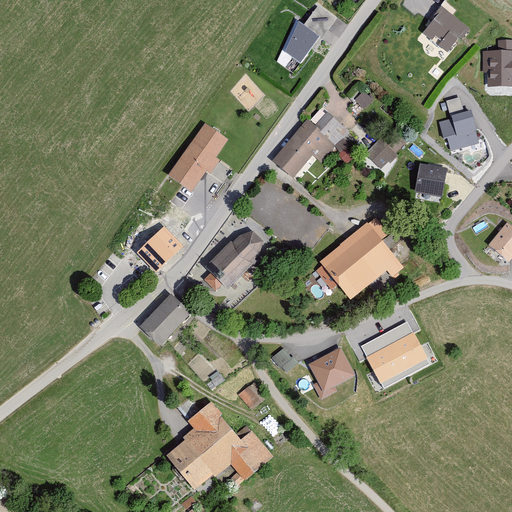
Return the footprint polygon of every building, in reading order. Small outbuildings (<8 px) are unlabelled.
[(297,23),(284,50),(301,66),(311,50),(314,52),(337,21),(318,7),(304,28),(297,23)] [(443,8),(422,34),(446,54),(467,29),(443,8)] [(501,54),(486,54),(486,90),(511,89),(511,42),(500,42),(501,54)] [(363,90),(355,100),(366,108),(374,98),(363,90)] [(446,102),(451,119),(465,116),(460,99),(446,102)] [(310,127),(300,120),(267,162),(288,178),(307,154),(314,160),(328,142),(334,147),(347,130),(323,111),(310,127)] [(451,119),(438,123),(444,142),(447,141),(451,153),(479,145),(471,114),(465,116),(451,119)] [(223,140),(199,123),(163,175),(187,192),(202,170),(208,174),(218,161),(211,157),(223,140)] [(398,131),(385,142),(395,153),(407,142),(398,131)] [(385,142),(383,139),(365,155),(378,170),(396,154),(395,153),(385,142)] [(450,174),(421,167),(415,194),(443,201),(450,174)] [(376,219),(368,226),(382,242),(390,235),(376,219)] [(511,261),(511,228),(508,225),(488,250),(508,266),(511,261)] [(368,226),(319,267),(348,301),(383,272),(391,282),(405,270),(382,242),(368,226)] [(162,231),(134,256),(151,274),(171,257),(169,255),(177,247),(162,231)] [(232,236),(195,272),(210,291),(245,263),(251,256),(255,241),(246,232),(232,236)] [(180,313),(161,295),(130,328),(149,346),(180,313)] [(407,325),(361,349),(384,393),(431,369),(407,325)] [(284,350),(272,359),(280,370),(282,368),(286,374),(300,364),(294,356),(291,359),(284,350)] [(341,350),(308,368),(317,384),(323,396),(335,390),(357,378),(341,350)] [(250,381),(234,393),(247,411),(264,399),(250,381)] [(337,393),(335,390),(323,396),(317,384),(313,387),(321,402),(337,393)] [(186,432),(154,456),(180,491),(218,463),(232,481),(265,457),(245,430),(233,439),(205,401),(177,421),(186,432)]
